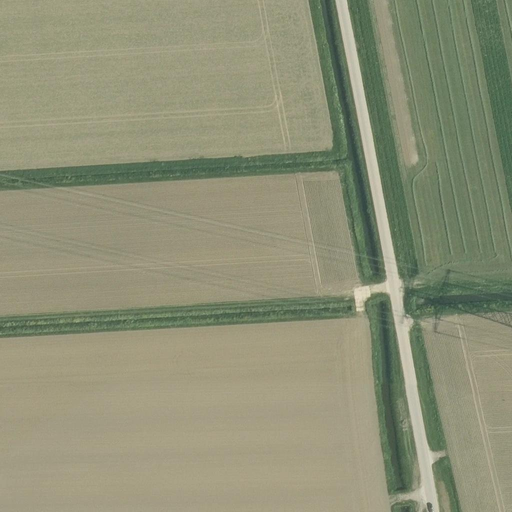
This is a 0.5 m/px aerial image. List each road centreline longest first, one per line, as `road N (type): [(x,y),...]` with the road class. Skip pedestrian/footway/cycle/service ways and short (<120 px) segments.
road 1 (unclassified): [(433,511),(340,0)]
road 2 (track): [(0,319),(351,299),(393,286)]
